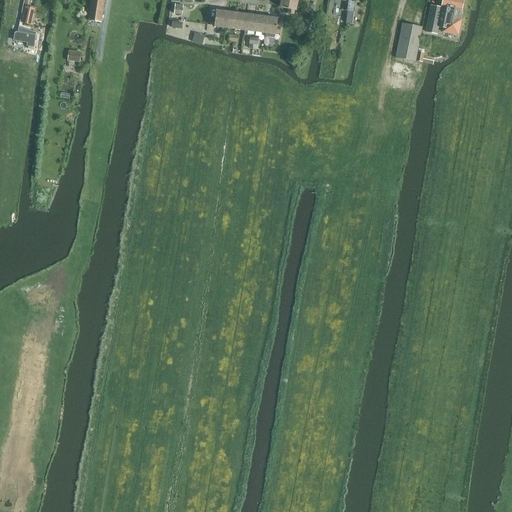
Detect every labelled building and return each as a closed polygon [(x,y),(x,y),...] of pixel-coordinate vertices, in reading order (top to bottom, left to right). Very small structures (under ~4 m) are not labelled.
[(92,0),(90,21),(103,23),(105,0),(92,0)] [(287,13),(294,14),(294,11),(295,11),(297,1),(293,0),(281,0),(280,8),(288,10),(287,13)] [(458,35),(461,20),(458,19),(460,10),(461,11),(462,0),(442,0),(440,11),(437,10),(438,7),(431,6),(426,32),(436,34),(438,27),(443,28),(443,32),(458,35)] [(35,9),(25,6),(21,23),(32,26),(35,9)] [(225,29),(227,13),(216,12),(215,20),(211,19),(210,24),(215,25),(214,27),(220,28),(220,32),(224,32),(225,29)] [(235,30),(237,14),(227,13),(225,29),(235,30)] [(245,31),(247,15),(237,14),(235,30),(241,31),(245,31)] [(255,32),(257,17),(247,15),(245,31),(255,32)] [(265,34),(267,18),(257,17),(255,32),(265,34)] [(276,34),(279,34),(280,28),(276,28),(277,19),(267,18),(265,34),(276,35),(276,34)] [(307,22),(305,30),(314,32),(316,24),(307,22)] [(396,57),(416,61),(423,27),(403,24),(396,57)] [(13,41),(14,41),(27,43),(27,46),(34,47),(36,35),(16,32),(16,33),(15,33),(13,41)] [(202,44),(204,36),(194,34),(193,42),(195,43),(202,44)] [(289,48),(286,61),(295,63),(298,50),(289,48)] [(70,52),(69,61),(77,62),(78,53),(70,52)] [(418,66),(397,62),(397,68),(398,68),(397,78),(407,80),(408,70),(416,71),(418,66)]
